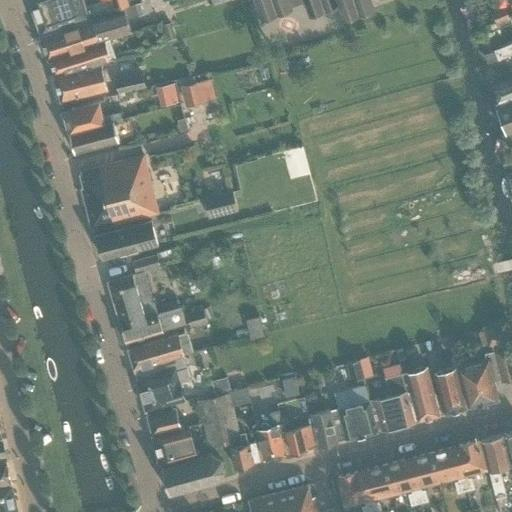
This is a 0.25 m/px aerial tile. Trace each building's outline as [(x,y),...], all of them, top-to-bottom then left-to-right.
[(116,13),(114,9),(111,0),(104,0),(86,7),(84,0),(27,0),(40,36),(77,23),(78,24),(116,13)] [(309,16),(338,6),(343,20),(373,9),(370,0),(254,0),(261,20),(291,9),(291,7),(301,3),(304,2),(309,16)] [(139,14),(136,7),(135,3),(129,4),(114,9),(116,13),(78,24),(40,36),(47,58),(110,38),(110,37),(132,31),(127,18),(139,14)] [(506,9),(493,14),(496,23),(509,18),(506,9)] [(192,34),(189,22),(164,29),(168,41),(192,34)] [(116,56),(110,38),(48,58),(53,74),(102,62),(111,59),(110,58),(116,56)] [(511,42),(494,50),(497,60),(511,54),(511,42)] [(63,100),(108,89),(101,62),(54,74),(61,102),(63,101),(63,100)] [(118,93),(144,86),(141,73),(115,80),(118,93)] [(511,78),(492,87),(495,104),(496,104),(497,108),(496,108),(506,134),(511,131),(511,78)] [(204,101),(199,81),(181,86),(185,106),(204,101)] [(103,124),(101,116),(97,99),(91,100),(91,99),(74,104),(75,107),(64,111),(64,110),(63,111),(69,133),(103,124)] [(119,112),(101,116),(103,124),(69,133),(74,152),(118,140),(113,123),(121,122),(119,112)] [(189,129),(186,117),(177,120),(181,131),(189,129)] [(93,229),(158,213),(143,155),(80,171),(84,187),(82,188),(93,229)] [(238,210),(232,189),(203,196),(209,217),(238,210)] [(157,244),(151,221),(146,222),(96,236),(102,258),(157,244)] [(133,261),(137,273),(143,271),(144,272),(160,267),(156,254),(133,261)] [(108,281),(120,321),(125,341),(185,323),(180,306),(179,306),(177,300),(161,304),(163,311),(157,313),(154,302),(152,303),(144,272),(143,271),(137,273),(108,281)] [(190,326),(207,322),(203,308),(186,313),(190,326)] [(264,335),(260,315),(247,318),(251,337),(264,335)] [(503,324),(503,323),(484,327),(484,329),(479,331),(482,345),(488,344),(489,346),(508,341),(507,339),(511,337),(508,323),(503,324)] [(128,349),(133,369),(183,354),(193,352),(187,331),(128,349)] [(457,367),(461,385),(467,407),(498,399),(494,382),(511,377),(511,354),(510,347),(484,353),(486,359),(457,367)] [(405,349),(397,351),(400,361),(408,358),(405,349)] [(187,366),(183,354),(133,369),(145,411),(184,400),(179,382),(176,369),(187,366)] [(368,356),(362,358),(366,377),(373,375),(368,356)] [(351,381),(366,377),(362,358),(358,359),(359,360),(346,363),(351,381)] [(402,374),(406,392),(410,391),(418,420),(439,414),(427,367),(402,374)] [(456,367),(434,373),(445,413),(466,408),(456,367)] [(406,392),(402,374),(385,377),(390,395),(374,399),(382,429),(414,421),(406,392)] [(228,378),(212,382),(215,394),(228,391),(231,390),(228,378)] [(305,396),(301,382),(288,385),(292,399),(305,396)] [(333,409),(341,439),(345,438),(346,439),(377,430),(365,384),(334,391),(337,408),(333,409)] [(228,391),(228,393),(228,392),(232,406),(250,401),(247,386),(231,390),(228,391)] [(241,439),(239,433),(232,406),(228,392),(228,393),(197,401),(209,447),(241,439)] [(337,440),(341,439),(333,409),(330,409),(329,408),(311,413),(314,423),(313,424),(310,411),(309,411),(315,437),(317,437),(319,445),(337,441),(337,440)] [(152,435),(166,431),(180,428),(175,409),(147,415),(152,435)] [(280,438),(285,436),(283,425),(279,411),(269,413),(272,426),(270,427),(265,423),(260,424),(259,430),(256,430),(263,460),(284,454),(280,438)] [(313,437),(315,437),(309,411),(306,412),(307,415),(303,417),(305,426),(294,429),(290,414),(282,416),(290,453),(315,446),(313,437)] [(173,431),(166,432),(152,436),(160,464),(181,458),(179,453),(191,450),(187,433),(191,432),(191,428),(173,433),(173,431)] [(239,433),(241,439),(242,445),(230,448),(234,467),(253,462),(259,460),(255,442),(248,443),(245,432),(239,433)] [(503,433),(481,439),(495,499),(506,497),(499,468),(511,464),(503,433)] [(454,447),(465,491),(474,489),(471,477),(468,478),(467,474),(485,469),(477,440),(458,445),(454,447)] [(457,493),(465,491),(454,447),(431,453),(438,482),(457,477),(458,481),(454,482),(457,493)] [(223,471),(223,469),(221,460),(220,458),(219,459),(212,454),(210,453),(210,454),(161,466),(169,494),(171,493),(216,480),(217,480),(218,479),(223,471)] [(420,486),(438,482),(431,453),(408,459),(419,503),(427,501),(425,489),(421,490),(420,486)] [(411,505),(419,503),(408,459),(384,465),(392,493),(410,489),(411,493),(408,494),(411,505)] [(6,461),(0,462),(0,483),(11,482),(6,461)] [(373,498),(392,493),(384,465),(361,471),(371,511),(380,511),(378,501),(374,502),(373,498)] [(362,511),(371,511),(361,471),(357,472),(357,471),(338,476),(345,506),(364,501),(365,505),(361,506),(362,511)] [(17,511),(11,483),(0,485),(0,511),(17,511)] [(318,511),(314,496),(311,497),(307,484),(249,499),(252,511),(318,511)]
